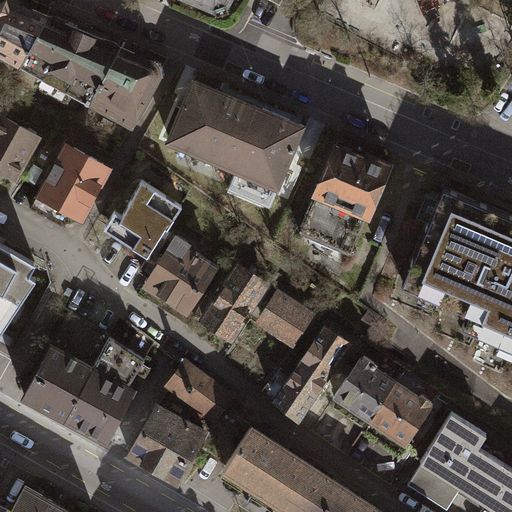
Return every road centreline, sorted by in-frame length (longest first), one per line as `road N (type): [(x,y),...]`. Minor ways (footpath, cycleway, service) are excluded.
road 1 (residential): [(0,206),(58,239),(96,281),(415,511)]
road 2 (residential): [(475,162),(240,63)]
road 3 (tertiary): [(0,417),(167,511)]
road 4 (residential): [(240,63),(95,0)]
